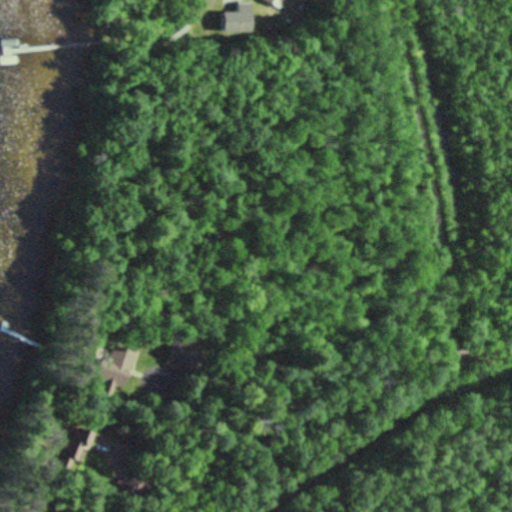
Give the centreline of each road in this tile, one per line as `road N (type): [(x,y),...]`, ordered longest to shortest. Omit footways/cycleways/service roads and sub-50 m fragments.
road 1 (residential): [(179,0),(179,100),(158,262),(117,340),(85,436),(18,511)]
road 2 (residential): [(501,252),(443,0)]
